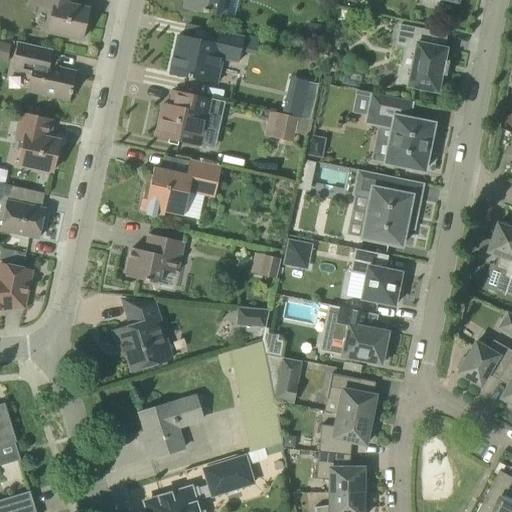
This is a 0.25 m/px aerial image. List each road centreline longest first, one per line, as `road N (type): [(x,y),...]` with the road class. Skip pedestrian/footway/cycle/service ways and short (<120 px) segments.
road 1 (residential): [(54,354),(135,0)]
road 2 (residential): [(414,361),(457,160)]
road 3 (residential): [(105,511),(54,354)]
road 4 (residential): [(457,160),(490,0)]
road 5 (residential): [(400,511),(400,437),(414,361)]
